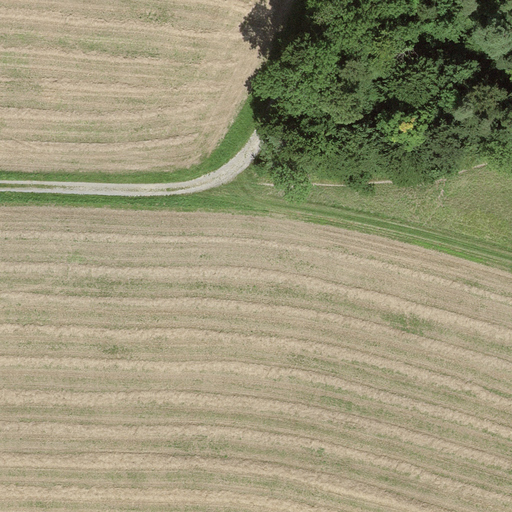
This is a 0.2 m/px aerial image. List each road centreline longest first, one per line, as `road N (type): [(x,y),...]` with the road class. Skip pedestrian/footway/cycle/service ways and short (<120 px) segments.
road 1 (track): [(220,177),(174,191),(0,187)]
road 2 (track): [(336,0),(220,177)]
